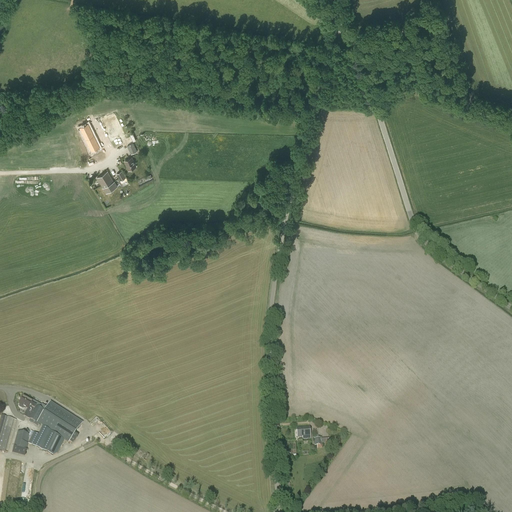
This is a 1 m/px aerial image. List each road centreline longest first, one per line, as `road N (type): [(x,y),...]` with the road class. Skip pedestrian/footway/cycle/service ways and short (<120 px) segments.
road 1 (unclassified): [(278,511),(272,298),(339,22)]
road 2 (tertiary): [(365,73),(421,238),(511,309)]
road 3 (unclassified): [(38,511),(43,469),(100,440),(225,511)]
road 4 (track): [(90,88),(315,106)]
road 5 (unclassified): [(365,73),(511,125)]
